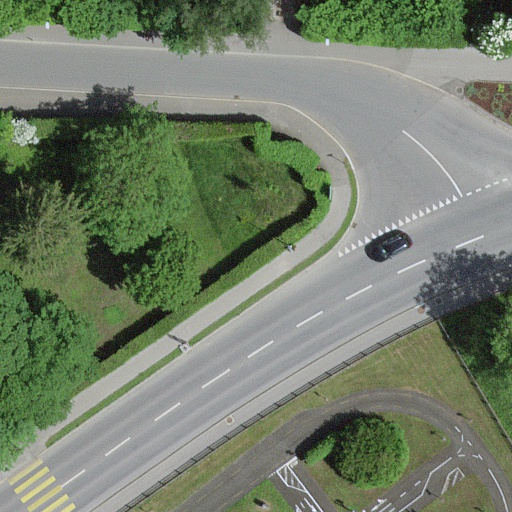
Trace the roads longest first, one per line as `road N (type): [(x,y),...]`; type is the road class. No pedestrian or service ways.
road 1 (residential): [(485,234),(410,138),(337,98),(173,72),(0,63)]
road 2 (secondary): [(485,234),(326,308),(26,511)]
